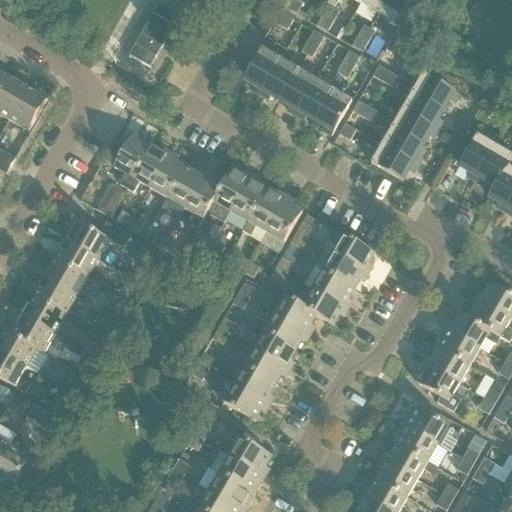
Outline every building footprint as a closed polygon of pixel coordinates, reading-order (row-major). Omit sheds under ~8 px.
[(294,0),(292,0),(287,10),(297,16),(303,5),(294,0)] [(379,15),(387,0),(364,0),(361,5),(379,15)] [(397,26),(397,25),(412,0),(387,0),(379,15),(397,26)] [(481,0),(474,0),(470,8),(496,21),(501,10),(481,0)] [(330,7),(323,17),(334,23),(340,13),(330,7)] [(168,64),(188,20),(166,10),(146,54),(168,64)] [(284,15),(278,25),(288,31),(294,21),(284,15)] [(323,17),(317,27),(328,34),(334,23),(323,17)] [(339,25),(333,36),(340,41),(346,29),(339,25)] [(365,27),(359,38),(369,44),(375,33),(365,27)] [(314,33),(308,43),(319,49),(325,39),(314,33)] [(359,38),(353,48),(363,54),(369,44),(359,38)] [(308,43),(302,53),(313,59),(319,49),(308,43)] [(420,73),(425,63),(396,49),(391,59),(420,73)] [(261,96),(281,61),(263,51),(245,82),(255,88),(253,91),(261,96)] [(350,53),(344,63),(354,69),(360,59),(350,53)] [(281,103),(299,72),(281,61),(261,96),(269,101),(272,97),(281,103)] [(344,63),(338,74),(348,80),(354,69),(344,63)] [(380,68),(374,78),(384,84),(391,74),(380,68)] [(297,117),(317,82),(299,72),(281,103),(291,108),(288,112),(297,117)] [(0,95),(10,79),(0,73),(0,95)] [(391,74),(384,84),(395,90),(401,80),(391,74)] [(413,94),(444,112),(450,102),(454,104),(459,96),(424,76),(413,94)] [(0,115),(10,122),(29,90),(10,79),(0,95),(0,115)] [(316,123),(334,92),(317,82),(297,117),(305,121),(307,117),(316,123)] [(29,90),(10,122),(29,133),(47,101),(29,90)] [(334,92),(316,123),(326,129),(324,132),(332,137),(352,102),(334,92)] [(490,93),(484,104),(494,110),(500,100),(500,99),(490,93)] [(439,121),(444,112),(413,94),(403,112),(438,132),(443,123),(439,121)] [(360,103),(354,113),(364,120),(370,109),(360,103)] [(370,109),(364,120),(374,126),(380,115),(370,109)] [(433,140),(438,132),(403,112),(393,129),(424,147),(429,138),(433,140)] [(346,126),(340,136),(351,142),(357,132),(346,126)] [(418,157),(424,147),(393,129),(383,147),(417,167),(422,159),(418,157)] [(127,191),(151,148),(141,142),(144,138),(136,134),(115,169),(126,175),(120,187),(127,191)] [(476,182),(497,148),(478,137),(460,168),(470,174),(468,178),(476,182)] [(413,175),(417,167),(383,147),(372,165),(403,183),(409,173),(413,175)] [(151,190),(172,154),(164,150),(162,154),(151,148),(127,191),(135,195),(141,184),(151,190)] [(508,168),(509,169),(511,162),(511,156),(497,148),(476,182),(484,187),(487,183),(496,188),(496,189),(508,168)] [(0,169),(8,174),(16,160),(0,151),(0,169)] [(168,200),(187,169),(176,163),(179,158),(172,154),(151,190),(168,200)] [(511,202),(511,170),(509,169),(508,168),(496,189),(496,188),(490,199),(500,205),(498,208),(506,213),(511,202)] [(196,193),(207,175),(199,170),(197,175),(187,169),(168,200),(163,209),(172,214),(177,205),(186,210),(196,193)] [(231,214),(252,178),(245,174),(242,178),(231,171),(221,189),(222,189),(214,203),(214,204),(208,215),(225,225),(226,223),(231,214)] [(222,189),(221,189),(212,183),(214,179),(207,175),(196,193),(186,210),(196,216),(190,227),(198,232),(204,221),(208,215),(214,204),(214,203),(222,189)] [(231,214),(226,223),(243,233),(267,192),(257,186),(259,183),(259,182),(252,178),(231,214)] [(267,234),(287,199),(280,194),(278,199),(267,192),(243,233),(251,238),(257,228),(267,234)] [(106,199),(98,212),(102,215),(110,219),(118,206),(106,199)] [(260,245),(278,256),(285,245),(303,213),(292,207),(295,203),(287,199),(267,234),(261,243),(260,245)] [(128,230),(134,219),(123,213),(117,223),(128,230)] [(128,230),(138,236),(144,225),(134,219),(128,230)] [(124,250),(131,238),(107,223),(100,236),(78,223),(67,243),(99,261),(110,242),(124,250)] [(314,230),(304,224),(298,235),(308,241),(314,230)] [(376,256),(344,237),(333,231),(328,240),(339,246),(334,255),(369,276),(374,269),(369,266),(376,256)] [(163,250),(169,240),(158,233),(152,244),(163,250)] [(302,251),(308,241),(298,235),(292,245),(302,251)] [(208,253),(214,243),(204,237),(198,247),(208,253)] [(173,256),(179,246),(169,240),(163,250),(173,256)] [(93,271),(99,261),(67,243),(56,261),(88,280),(88,279),(101,287),(106,278),(93,271)] [(214,243),(208,253),(219,259),(225,249),(214,243)] [(334,255),(327,251),(316,269),(355,291),(361,281),(365,283),(369,276),(334,255)] [(244,274),(250,263),(239,257),(233,268),(244,274)] [(288,276),(294,265),(283,260),(277,270),(288,276)] [(77,299),(88,280),(56,261),(45,280),(77,299)] [(244,274),(250,278),(254,280),(260,270),(250,263),(244,274)] [(349,301),(355,291),(316,269),(306,286),(314,291),(349,311),(353,304),(349,301)] [(282,286),(288,276),(277,270),(271,280),(282,286)] [(131,294),(138,283),(131,279),(125,290),(131,294)] [(66,317),(77,299),(45,280),(35,299),(66,317)] [(239,295),(250,301),(256,291),(245,285),(239,295)] [(511,297),(491,285),(485,296),(480,293),(476,301),(511,321),(511,297)] [(345,318),(349,311),(314,291),(304,308),(303,308),(317,317),(334,327),(341,316),(345,318)] [(244,312),(250,301),(239,295),(234,306),(244,312)] [(303,308),(304,308),(286,298),(276,316),(311,337),(316,329),(311,327),(317,317),(303,308)] [(56,336),(66,317),(35,299),(24,318),(56,336)] [(122,310),(115,306),(104,299),(97,311),(105,315),(116,322),(122,310)] [(511,334),(506,331),(511,321),(476,301),(472,308),(476,310),(470,320),(470,321),(491,333),(501,339),(510,344),(511,341),(511,334)] [(470,321),(470,320),(460,314),(454,325),(449,322),(445,330),(481,350),(486,341),(496,347),(501,339),(491,333),(470,321)] [(110,331),(116,322),(116,321),(105,315),(99,325),(110,331)] [(307,344),(311,337),(276,316),(270,326),(258,319),(254,327),(297,352),(303,341),(307,344)] [(44,355),(56,336),(24,318),(14,335),(13,336),(38,351),(44,355)] [(236,326),(226,320),(225,320),(219,330),(229,337),(236,326)] [(291,362),(297,352),(254,327),(249,335),(261,341),(255,351),(291,372),(295,364),(291,362)] [(223,347),(229,337),(219,330),(213,341),(223,347)] [(470,368),(481,350),(445,330),(441,337),(445,339),(439,350),(470,368)] [(0,342),(0,353),(27,369),(37,375),(48,357),(44,355),(38,351),(13,336),(14,335),(7,331),(0,342)] [(101,347),(94,343),(89,340),(83,351),(95,358),(101,347)] [(460,386),(470,368),(439,350),(433,360),(429,358),(425,365),(460,386)] [(287,379),(291,372),(255,351),(245,369),(277,387),(283,377),(287,379)] [(21,379),(27,369),(0,353),(0,379),(27,395),(32,385),(21,379)] [(94,359),(86,354),(80,364),(88,369),(94,359)] [(215,361),(205,356),(205,355),(199,366),(209,372),(215,361)] [(454,396),(460,386),(425,365),(420,372),(424,375),(418,385),(442,400),(440,404),(453,412),(460,399),(454,396)] [(510,382),(511,377),(511,368),(505,365),(499,375),(510,382)] [(203,382),(209,372),(199,366),(193,376),(203,382)] [(271,397),(277,387),(245,369),(235,386),(271,407),(275,400),(271,397)] [(485,400),(495,406),(505,390),(486,378),(476,395),(485,400)] [(72,394),(79,383),(72,379),(65,389),(72,394)] [(222,393),(214,406),(229,415),(232,409),(256,423),(262,412),(266,414),(271,407),(235,386),(229,396),(229,397),(222,393)] [(17,395),(2,387),(0,389),(0,397),(11,404),(17,395)] [(73,395),(66,391),(60,403),(66,407),(73,395)] [(501,409),(511,415),(511,413),(511,401),(507,399),(501,409)] [(489,417),(495,406),(485,400),(479,410),(489,417)] [(25,401),(20,410),(29,415),(34,406),(25,401)] [(35,407),(28,419),(38,425),(45,413),(35,407)] [(505,426),(511,415),(501,409),(495,420),(505,426)] [(452,431),(449,429),(418,411),(411,422),(407,419),(403,426),(438,447),(439,446),(442,448),(452,431)] [(205,442),(211,432),(200,426),(194,436),(205,442)] [(428,465),(429,464),(438,447),(403,426),(399,434),(403,436),(397,446),(428,465)] [(199,453),(205,442),(194,436),(188,447),(199,453)] [(0,482),(12,489),(28,463),(33,466),(41,452),(17,437),(12,447),(0,466),(0,482)] [(476,438),(469,451),(480,457),(487,444),(476,438)] [(0,466),(12,447),(0,439),(0,466)] [(230,457),(266,478),(270,471),(266,468),(272,457),(241,439),(230,457)] [(440,470),(429,464),(428,465),(397,446),(391,457),(387,454),(383,462),(418,482),(424,472),(435,478),(440,470)] [(474,467),(480,457),(469,451),(463,461),(474,467)] [(256,496),(266,478),(230,457),(220,475),(256,496)] [(479,470),(490,476),(496,466),(485,460),(479,470)] [(184,478),(190,467),(180,461),(174,472),(184,478)] [(468,478),(474,467),(463,461),(457,472),(468,478)] [(408,500),(418,482),(383,462),(378,469),(382,471),(377,481),(408,500)] [(484,487),(490,476),(479,470),(473,481),(484,487)] [(178,488),(184,478),(174,472),(168,482),(178,488)] [(243,511),(246,511),(256,496),(220,475),(210,493),(243,511)] [(389,511),(400,511),(408,500),(377,481),(371,492),(367,489),(362,497),(389,511)] [(453,502),(459,492),(449,486),(443,496),(453,502)] [(202,511),(243,511),(210,493),(204,503),(194,497),(189,506),(192,508),(193,506),(202,511)] [(511,511),(511,494),(509,501),(499,495),(495,503),(511,511)] [(469,511),(475,501),(465,495),(459,505),(469,511)] [(446,511),(447,511),(453,502),(443,496),(437,507),(446,511)] [(162,511),(164,511),(170,503),(159,497),(153,507),(162,511)] [(389,511),(362,497),(358,504),(362,506),(358,511),(389,511)] [(511,511),(495,503),(491,511),(492,511),(511,511)]
